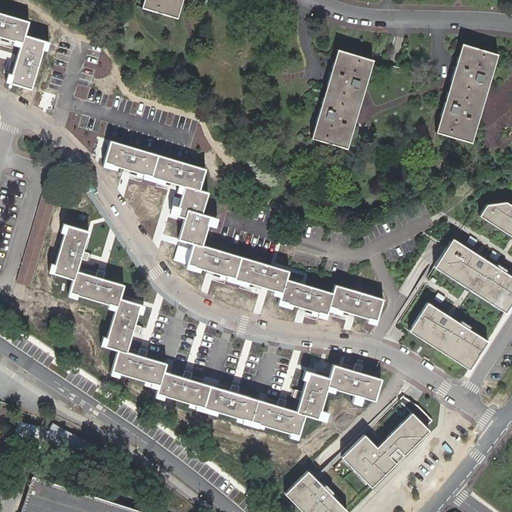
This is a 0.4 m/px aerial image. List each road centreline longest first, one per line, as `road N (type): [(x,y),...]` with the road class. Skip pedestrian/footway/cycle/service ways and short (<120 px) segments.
road 1 (residential): [(15,109),(78,158),(156,270),(206,310),(260,329),(374,346),(463,399)]
road 2 (tertiary): [(0,344),(233,511)]
road 3 (residential): [(312,0),(362,15),(511,23)]
